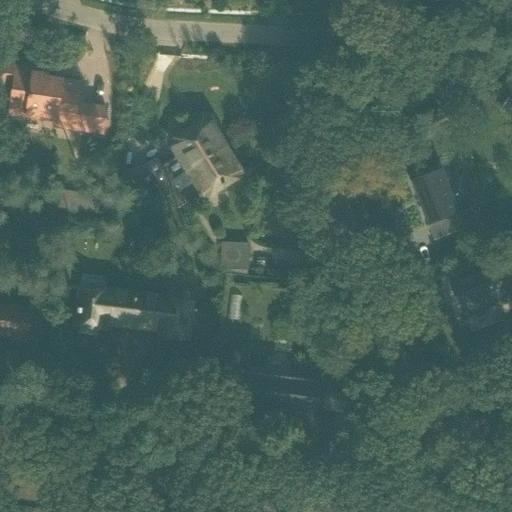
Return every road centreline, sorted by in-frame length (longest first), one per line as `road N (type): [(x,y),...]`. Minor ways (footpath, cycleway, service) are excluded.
road 1 (residential): [(505,511),(503,477),(386,363),(349,272),(333,177),(345,119)]
road 2 (residential): [(376,46),(113,26),(23,0)]
road 3 (residential): [(298,511),(0,481)]
road 4 (residential): [(511,56),(393,112),(345,119)]
